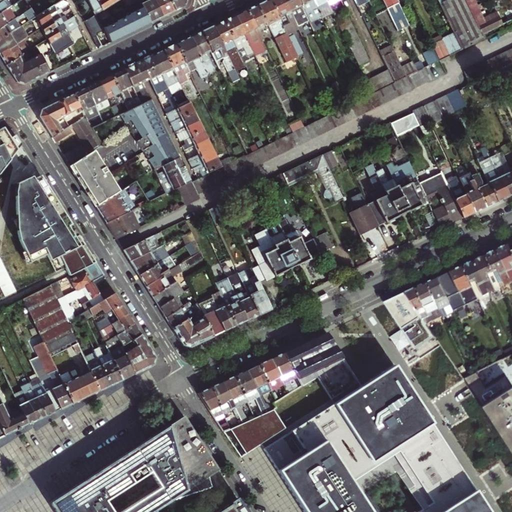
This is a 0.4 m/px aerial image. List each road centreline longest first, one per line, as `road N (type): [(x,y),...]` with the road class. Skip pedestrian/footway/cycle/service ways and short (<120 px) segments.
road 1 (residential): [(180,379),(511,219)]
road 2 (residential): [(14,105),(180,379)]
road 3 (residential): [(0,505),(180,379)]
road 4 (residential): [(14,105),(210,10)]
road 5 (residential): [(180,379),(264,511)]
